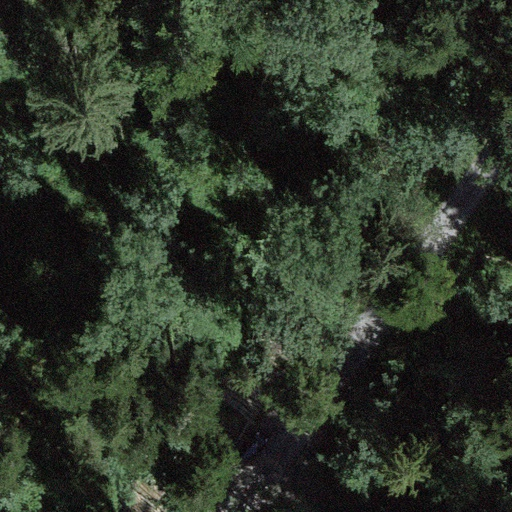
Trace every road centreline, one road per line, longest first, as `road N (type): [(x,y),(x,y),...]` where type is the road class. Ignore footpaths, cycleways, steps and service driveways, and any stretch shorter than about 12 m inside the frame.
road 1 (track): [(511,141),(239,511)]
road 2 (track): [(511,439),(381,502),(257,493)]
